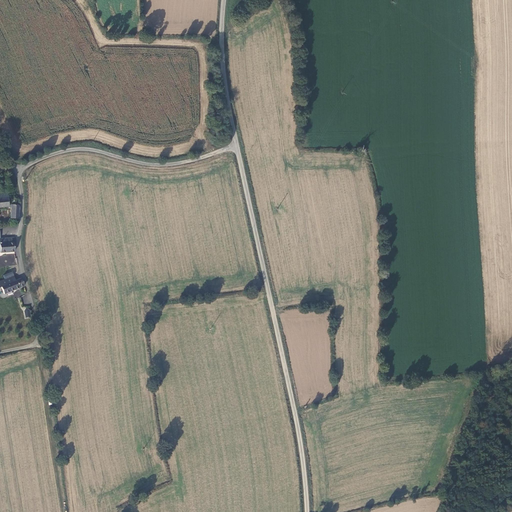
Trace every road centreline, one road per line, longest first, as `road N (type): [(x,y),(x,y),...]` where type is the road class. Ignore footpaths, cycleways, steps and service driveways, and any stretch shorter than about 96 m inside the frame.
road 1 (residential): [(236,145),(173,164),(79,148),(19,171),(19,255),(41,343),(0,352)]
road 2 (unclassified): [(236,145),(297,425),(307,511)]
road 3 (track): [(41,343),(68,511)]
road 4 (unclassified): [(223,0),(224,84),(236,145)]
